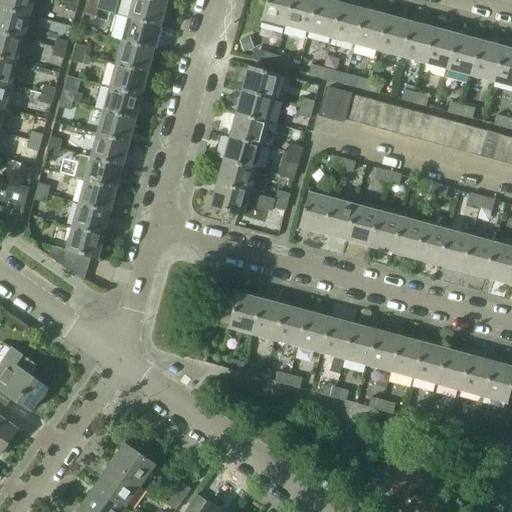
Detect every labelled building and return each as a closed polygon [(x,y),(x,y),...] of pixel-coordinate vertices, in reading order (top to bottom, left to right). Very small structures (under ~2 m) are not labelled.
[(0,0),(0,8),(29,16),(33,0),(0,0)] [(98,9),(100,1),(98,0),(87,0),(85,6),(98,9)] [(159,26),(165,3),(154,0),(131,0),(127,17),(159,26)] [(284,26),(291,0),(265,0),(260,20),(284,26)] [(307,32),(315,0),(291,0),(284,26),(307,32)] [(330,38),(340,4),(325,0),(315,0),(307,32),(330,38)] [(76,13),(78,4),(66,1),(64,9),(76,13)] [(354,45),(364,10),(340,4),(330,38),(354,45)] [(95,18),(98,9),(85,6),(83,15),(95,18)] [(0,32),(23,39),(29,16),(0,8),(0,32)] [(377,51),(386,16),(364,10),(354,45),(377,51)] [(400,58),(410,23),(386,16),(377,51),(400,58)] [(153,49),(159,26),(127,17),(121,41),(153,49)] [(424,64),(433,29),(410,23),(400,58),(424,64)] [(446,70),(456,35),(433,29),(424,64),(446,70)] [(0,57),(16,62),(23,39),(0,32),(0,57)] [(470,76),(479,42),(456,35),(446,70),(470,76)] [(238,40),(242,51),(251,48),(248,37),(238,40)] [(66,51),(68,42),(55,39),(52,47),(66,51)] [(147,73),(153,49),(121,41),(115,64),(147,73)] [(493,83),(502,48),(479,42),(470,76),(493,83)] [(85,56),(87,48),(75,44),(73,53),(85,56)] [(64,59),(66,51),(52,47),(50,55),(64,59)] [(511,87),(511,50),(502,48),(493,83),(511,87)] [(273,66),(276,56),(263,52),(261,62),(273,66)] [(82,64),(85,56),(73,53),(71,61),(82,64)] [(285,69),(288,59),(276,56),(273,66),(285,69)] [(0,83),(10,86),(16,62),(0,57),(0,83)] [(140,96),(147,73),(115,64),(108,87),(140,96)] [(320,78),(322,68),(310,65),(307,75),(320,78)] [(273,100),(279,76),(248,67),(241,91),(273,100)] [(331,81),(334,71),(322,68),(320,78),(331,81)] [(366,91),(369,81),(356,78),(353,87),(366,91)] [(378,94),(381,84),(369,81),(366,91),(378,94)] [(0,108),(4,109),(10,86),(0,83),(0,108)] [(53,97),(55,89),(43,86),(41,94),(53,97)] [(134,119),(140,96),(108,87),(102,111),(134,119)] [(342,119),(349,95),(326,88),(319,116),(341,122),(342,119)] [(413,104),(416,94),(402,90),(400,100),(413,104)] [(72,103),(75,94),(63,91),(60,99),(72,103)] [(267,123),(273,100),(241,91),(235,114),(267,123)] [(50,106),(53,97),(41,94),(38,103),(50,106)] [(424,106),(427,97),(416,94),(413,104),(424,106)] [(354,123),(361,98),(349,95),(342,119),(354,123)] [(312,110),(314,101),(302,98),(299,107),(312,110)] [(365,126),(372,101),(361,98),(354,123),(365,126)] [(70,111),(72,103),(60,99),(58,108),(70,111)] [(379,129),(385,104),(372,101),(365,126),(379,129)] [(459,116),(462,106),(449,103),(446,112),(459,116)] [(389,132),(396,107),(385,104),(379,129),(389,132)] [(470,119),(473,109),(462,106),(459,116),(470,119)] [(309,118),(312,110),(299,107),(297,115),(309,118)] [(401,135),(408,110),(396,107),(389,132),(401,135)] [(412,138),(419,113),(408,110),(401,135),(412,138)] [(128,143),(134,119),(102,111),(96,134),(128,143)] [(422,141),(429,116),(419,113),(412,138),(422,141)] [(260,146),(267,123),(235,114),(229,137),(260,146)] [(505,129),(508,119),(495,115),(492,125),(505,129)] [(434,144),(441,119),(429,116),(422,141),(434,144)] [(446,147),(452,122),(441,119),(434,144),(446,147)] [(456,150),(463,125),(452,122),(446,147),(456,150)] [(468,154),(475,129),(463,125),(456,150),(468,154)] [(479,156),(486,131),(475,129),(468,154),(479,156)] [(491,160),(498,135),(486,131),(479,156),(491,160)] [(40,144),(42,136),(30,132),(28,141),(40,144)] [(122,166),(128,143),(96,134),(89,157),(122,166)] [(502,163),(509,138),(498,135),(491,160),(502,163)] [(254,169),(260,146),(229,137),(222,161),(254,169)] [(60,149),(62,141),(50,138),(48,146),(60,149)] [(511,165),(511,138),(509,138),(502,163),(511,165)] [(37,153),(40,144),(28,141),(26,149),(37,153)] [(299,156),(301,148),(289,145),(287,153),(299,156)] [(57,158),(60,149),(48,146),(45,155),(57,158)] [(297,165),(299,156),(287,153),(284,161),(297,165)] [(115,189),(122,166),(89,157),(80,155),(74,178),(83,181),(115,189)] [(340,170),(342,160),(329,156),(327,166),(340,170)] [(351,173),(354,163),(342,160),(340,170),(351,173)] [(248,192),(254,169),(222,161),(216,184),(248,192)] [(27,184),(31,167),(19,163),(14,180),(27,184)] [(385,182),(388,172),(376,169),(373,179),(385,182)] [(398,185),(401,176),(388,172),(385,182),(398,185)] [(0,205),(22,211),(28,188),(0,180),(0,205)] [(109,212),(115,189),(83,181),(77,204),(109,212)] [(433,195),(435,185),(423,182),(421,191),(433,195)] [(47,196),(50,188),(38,184),(36,193),(47,196)] [(216,184),(210,207),(241,216),(245,204),(271,211),(272,208),(274,200),(248,192),(216,184)] [(444,198),(447,188),(435,185),(433,195),(444,198)] [(286,203),(289,194),(276,191),(274,200),(286,203)] [(45,204),(47,196),(36,193),(33,201),(45,204)] [(322,233),(332,199),(308,193),(299,227),(322,233)] [(479,207),(482,198),(469,194),(466,204),(479,207)] [(490,210),(493,201),(482,198),(479,207),(490,210)] [(345,240),(354,205),(332,199),(322,233),(345,240)] [(284,211),(286,203),(274,200),(272,208),(284,211)] [(103,236),(109,212),(77,204),(71,227),(103,236)] [(368,246),(377,212),(354,205),(345,240),(368,246)] [(392,252),(401,218),(377,212),(368,246),(392,252)] [(415,259),(424,225),(401,218),(392,252),(415,259)] [(438,265),(448,231),(424,225),(415,259),(438,265)] [(97,259),(103,236),(71,227),(65,250),(50,246),(47,256),(84,281),(90,257),(97,259)] [(462,271),(471,237),(448,231),(438,265),(462,271)] [(485,278),(494,244),(471,237),(462,271),(485,278)] [(507,284),(511,267),(511,248),(494,244),(485,278),(507,284)] [(250,333),(260,299),(236,293),(227,327),(250,333)] [(273,340),(282,306),(260,299),(250,333),(273,340)] [(296,346),(305,312),(282,306),(273,340),(296,346)] [(320,352),(329,318),(305,312),(296,346),(320,352)] [(343,359),(352,325),(329,318),(320,352),(343,359)] [(366,365),(375,331),(352,325),(343,359),(366,365)] [(390,371),(399,337),(375,331),(366,365),(390,371)] [(413,378),(423,344),(399,337),(390,371),(413,378)] [(436,384),(445,350),(423,344),(413,378),(436,384)] [(46,388),(28,376),(35,366),(10,348),(0,363),(0,404),(4,407),(11,398),(29,411),(46,388)] [(459,390),(469,356),(445,350),(436,384),(459,390)] [(483,397),(492,363),(469,356),(459,390),(483,397)] [(240,373),(242,363),(231,360),(228,370),(240,373)] [(252,376),(255,367),(242,363),(240,373),(252,376)] [(506,403),(511,380),(511,368),(492,363),(483,397),(506,403)] [(286,385),(289,376),(276,373),(274,382),(286,385)] [(299,389),(301,379),(289,376),(286,385),(299,389)] [(332,398),(335,388),(323,385),(321,395),(332,398)] [(345,401),(347,392),(335,388),(332,398),(345,401)] [(379,410),(382,401),(370,398),(367,407),(379,410)] [(391,414),(394,404),(382,401),(379,410),(391,414)] [(0,453),(17,430),(0,418),(0,413),(4,407),(0,404),(0,453)] [(425,423),(428,413),(416,410),(413,420),(425,423)] [(438,426),(441,417),(428,413),(425,423),(438,426)] [(472,435),(475,426),(462,422),(460,432),(472,435)] [(475,426),(473,435),(484,438),(501,443),(503,433),(487,429),(475,426)] [(154,465),(124,444),(110,464),(140,486),(154,465)] [(140,486),(110,464),(95,485),(125,506),(140,486)] [(510,488),(511,481),(511,479),(500,476),(498,485),(510,488)] [(175,510),(189,490),(180,483),(166,504),(175,510)] [(120,511),(125,506),(95,485),(81,505),(91,511),(120,511)] [(508,496),(510,488),(498,485),(496,493),(508,496)] [(220,511),(205,501),(198,511),(189,505),(183,511),(220,511)]
